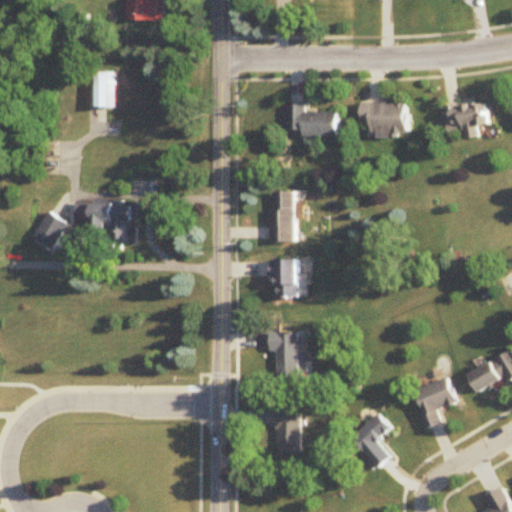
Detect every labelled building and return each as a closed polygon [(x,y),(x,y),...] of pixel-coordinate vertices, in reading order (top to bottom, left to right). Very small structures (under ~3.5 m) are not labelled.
[(127,0),(128,21),(165,21),(165,0),(127,0)] [(115,108),(115,73),(94,73),(94,108),(115,108)] [(362,103),(362,124),(371,124),(371,137),(409,137),(409,103),(362,103)] [(488,103),(444,106),(445,128),(489,126),(488,103)] [(285,131),(304,131),(304,138),(339,138),(339,113),(307,113),(307,106),(285,106),(285,131)] [(296,243),(296,193),(271,193),(271,243),(296,243)] [(76,203),(75,238),(138,238),(139,203),(76,203)] [(34,237),(54,250),(69,225),(50,213),(34,237)] [(299,300),(299,262),(273,262),(273,300),(299,300)] [(298,334),(270,334),(270,353),(277,353),(277,383),(298,383),(298,334)] [(511,377),(511,354),(511,353),(469,377),(480,396),(511,377)] [(426,430),(441,425),(437,410),(456,404),(448,379),(413,391),(426,430)] [(300,415),(294,415),(294,404),(276,404),(276,456),(300,456),(300,415)] [(390,457),(376,442),(391,429),(378,415),(351,439),(378,469),(390,457)] [(511,511),(511,503),(507,490),(487,496),(491,511),(511,511)]
